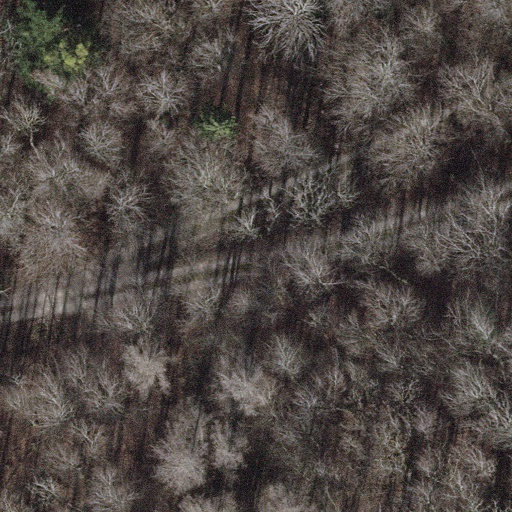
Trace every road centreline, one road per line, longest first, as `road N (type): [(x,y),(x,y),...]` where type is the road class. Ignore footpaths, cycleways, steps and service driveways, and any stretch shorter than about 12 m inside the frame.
road 1 (track): [(511,208),(487,219),(144,276),(0,318)]
road 2 (track): [(511,90),(144,276)]
